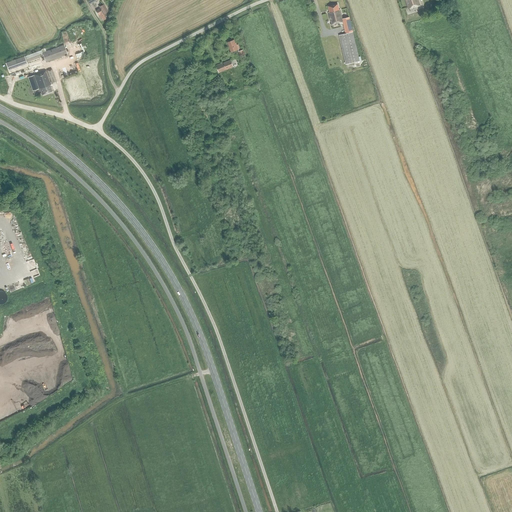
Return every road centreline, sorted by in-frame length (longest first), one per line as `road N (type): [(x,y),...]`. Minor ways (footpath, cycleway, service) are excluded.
road 1 (primary): [(258,511),(202,340),(152,245),(94,177),(0,108)]
road 2 (unclassified): [(97,128),(147,180),(219,339),(276,511)]
road 3 (unclassified): [(97,128),(147,57),(265,0)]
road 4 (unknown): [(0,340),(40,331),(58,348),(56,363),(31,379),(0,378)]
